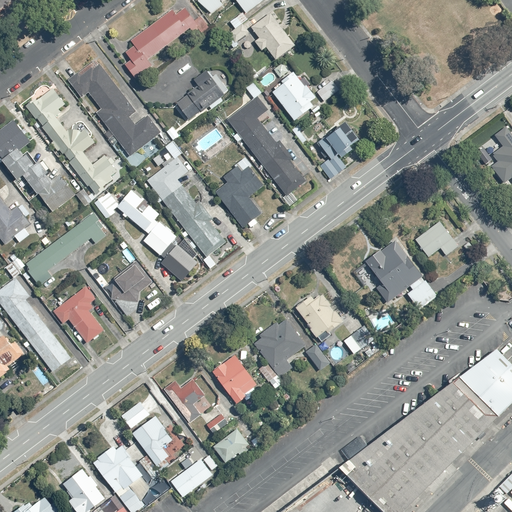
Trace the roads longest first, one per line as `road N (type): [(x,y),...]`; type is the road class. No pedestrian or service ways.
road 1 (tertiary): [(424,138),(0,460)]
road 2 (residential): [(320,0),(424,138)]
road 3 (residential): [(424,138),(511,260)]
road 4 (residential): [(0,82),(109,0)]
